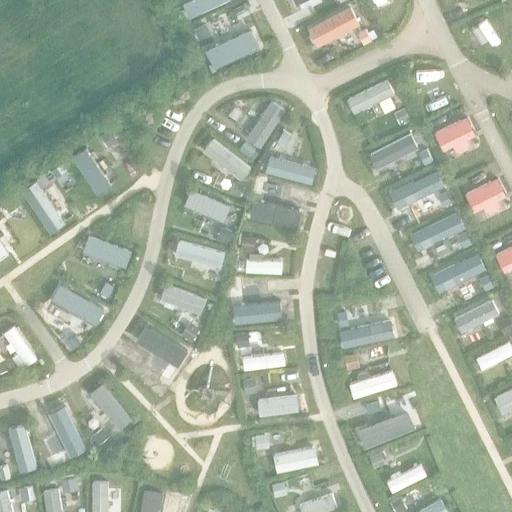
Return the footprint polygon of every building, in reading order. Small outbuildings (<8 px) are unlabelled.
[(192,0),(198,12),(223,0),(192,0)] [(468,41),(511,23),(503,5),(460,23),(468,41)] [(316,38),(342,24),(336,13),(311,27),(316,38)] [(216,58),(251,42),(246,32),(211,47),(216,58)] [(385,92),(351,110),(357,120),(378,110),(381,115),(391,110),(388,104),(391,102),(385,92)] [(261,145),(279,116),(267,108),(249,137),(261,145)] [(405,135),(373,150),(378,161),(400,151),(402,156),(412,152),(405,135)] [(237,157),(211,139),(204,148),(218,158),(214,164),(224,171),(228,166),(229,167),(237,157)] [(72,155),(96,192),(108,185),(91,160),(97,156),(90,145),(84,149),(83,148),(72,155)] [(271,171),(303,180),(306,168),(289,164),(290,158),(278,155),(277,160),(274,160),(271,171)] [(426,174),(391,192),(397,203),(419,191),(422,197),(432,192),(429,186),(431,185),(426,174)] [(27,198),(47,227),(59,219),(46,200),(55,194),(52,189),(42,195),(39,190),(27,198)] [(222,203),(192,189),(187,200),(206,208),(204,214),(214,219),(217,214),(222,203)] [(253,217),(287,224),(290,212),(269,208),(269,203),(261,202),(260,206),(255,205),(253,217)] [(436,222),(414,233),(419,244),(430,238),(433,244),(445,238),(442,232),(441,233),(436,222)] [(129,249),(95,236),(90,247),(124,260),(129,249)] [(0,258),(9,252),(0,239),(0,258)] [(175,254),(220,266),(224,251),(179,239),(175,254)] [(246,271),(281,272),(281,260),(262,259),(262,252),(249,251),(249,259),(246,259),(246,271)] [(463,258),(434,274),(440,285),(469,269),(463,258)] [(197,295),(163,283),(158,296),(164,299),(163,303),(172,306),(173,302),(192,309),(197,295)] [(102,307),(65,286),(58,299),(81,312),(78,317),(90,324),(93,319),(95,320),(98,313),(100,314),(103,309),(102,308),(102,307)] [(246,322),(282,318),(280,305),(264,307),(264,300),(251,302),(251,308),(245,309),(246,322)] [(486,300),(455,316),(460,327),(478,318),(481,324),(494,317),(486,300)] [(354,345),(387,337),(383,322),(350,330),(354,345)] [(36,358),(13,325),(3,332),(18,353),(12,357),(19,366),(24,362),(26,365),(36,358)] [(185,349),(148,326),(141,338),(163,351),(160,356),(170,363),(173,358),(178,361),(185,349)] [(481,368),(511,352),(511,349),(508,341),(476,357),(481,368)] [(244,369),(285,363),(283,351),(264,354),(263,347),(250,349),(251,355),(242,357),(244,369)] [(353,396),(396,383),(392,370),(370,376),(368,370),(357,374),(359,380),(349,383),(353,396)] [(123,409),(103,385),(94,393),(105,407),(101,411),(108,420),(114,416),(114,417),(123,409)] [(504,410),(511,405),(511,391),(498,399),(504,410)] [(259,414),(298,409),(296,394),(258,399),(259,414)] [(79,436),(65,410),(54,415),(61,429),(56,432),(61,443),(67,440),(68,441),(79,436)] [(368,446),(409,430),(404,418),(376,428),(373,422),(362,426),(364,433),(363,433),(368,446)] [(37,459),(26,422),(14,426),(21,449),(15,451),(19,464),(37,459)] [(277,471),(318,462),(314,445),(273,453),(277,471)] [(392,491),(426,474),(420,463),(401,473),(399,470),(390,474),(392,477),(387,480),(392,491)] [(93,487),(92,511),(105,511),(105,503),(111,503),(111,491),(105,491),(105,487),(93,487)] [(43,491),(47,511),(58,511),(58,506),(64,504),(61,489),(55,491),(55,488),(43,491)] [(151,511),(156,495),(144,492),(139,511),(151,511)] [(307,511),(313,511),(336,504),(332,493),(304,502),(307,511)] [(13,511),(9,495),(0,497),(0,511),(13,511)] [(446,511),(441,503),(425,511),(446,511)]
